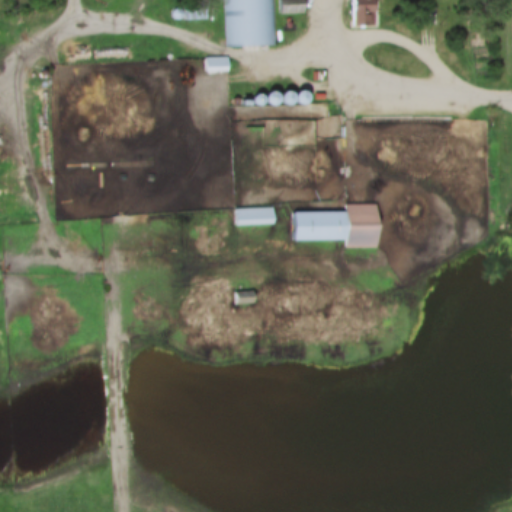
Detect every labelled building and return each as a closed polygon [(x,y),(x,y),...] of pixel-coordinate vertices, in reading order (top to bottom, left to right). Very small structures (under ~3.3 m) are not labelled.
[(225,0),(276,0),(277,13),(277,47),(227,48),(225,0)] [(276,0),(277,13),(302,13),(302,0),(276,0)] [(345,0),(376,0),(376,11),(367,11),(367,26),(345,26),(345,0)] [(182,1),(209,1),(209,19),(182,20),(182,1)] [(419,3),(433,3),(433,26),(419,26),(419,3)] [(176,19),(180,18),(181,14),(180,10),(176,8),(172,10),(171,14),(172,18),(176,19)] [(203,57),(228,57),(228,72),(204,72),(203,57)] [(269,105),(274,103),(276,98),(274,93),(269,91),(265,93),(263,98),(265,103),(269,105)] [(283,104),(288,103),(290,98),(288,93),(283,91),(278,93),(277,98),(278,102),(283,104)] [(297,105),(302,103),(303,98),(302,93),(297,91),(292,93),(290,98),(292,103),(297,105)] [(256,105),(260,103),(261,100),(260,96),(256,94),(253,96),(251,99),(253,103),(256,105)] [(283,120),(314,120),(314,149),(283,149),(283,120)] [(65,164),(82,163),(82,173),(65,173),(65,164)] [(342,241),(286,241),(286,212),(342,212),(342,205),(372,205),(372,248),(342,248),(342,241)] [(232,209),(271,208),(272,225),(232,226),(232,209)] [(60,221),(71,221),(73,254),(62,255),(60,221)] [(231,292),(251,292),(251,305),(231,305),(231,292)]
